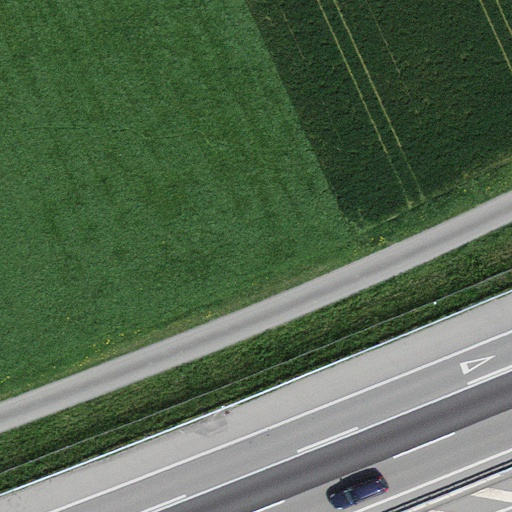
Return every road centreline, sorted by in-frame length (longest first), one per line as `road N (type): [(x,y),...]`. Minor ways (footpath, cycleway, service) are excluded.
road 1 (unclassified): [(0,418),(217,335),(511,206)]
road 2 (motorway): [(481,422),(252,511)]
